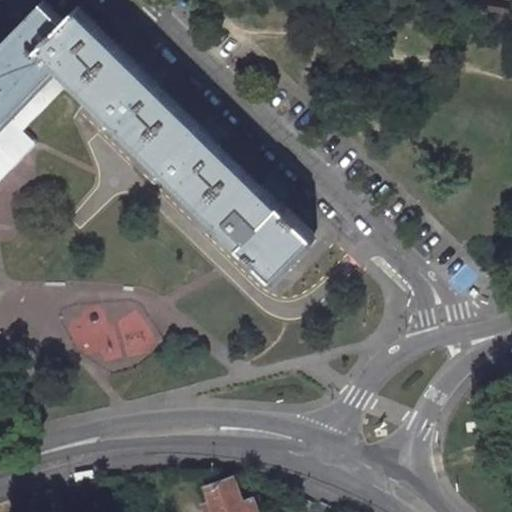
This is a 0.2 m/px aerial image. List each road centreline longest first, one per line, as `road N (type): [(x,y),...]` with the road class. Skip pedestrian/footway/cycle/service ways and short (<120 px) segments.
road 1 (residential): [(144,0),(400,254)]
road 2 (unknown): [(358,213),(299,278),(265,289),(89,131)]
road 3 (secondary): [(0,472),(72,453),(196,444),(250,446),(331,473)]
road 4 (secondary): [(328,437),(266,421),(147,421),(62,437),(0,465)]
road 5 (unclassified): [(426,341),(384,365),(328,437)]
